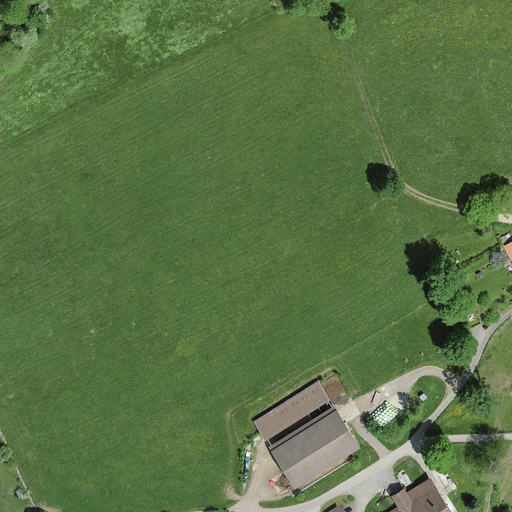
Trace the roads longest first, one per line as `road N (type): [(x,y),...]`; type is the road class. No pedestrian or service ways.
road 1 (trunk): [(0,491),(511,189)]
road 2 (unclassified): [(416,439),(301,510),(275,511)]
road 3 (unclassified): [(511,312),(487,335),(465,383),(416,439)]
